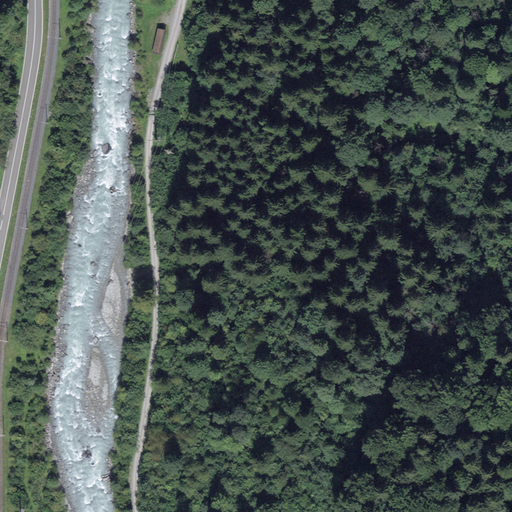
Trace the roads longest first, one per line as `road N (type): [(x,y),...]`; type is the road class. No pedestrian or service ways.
road 1 (track): [(139,511),(135,487),(160,319),(148,180),(179,0)]
road 2 (track): [(339,511),(387,391),(511,246)]
road 3 (secondary): [(34,0),(33,54),(0,233)]
